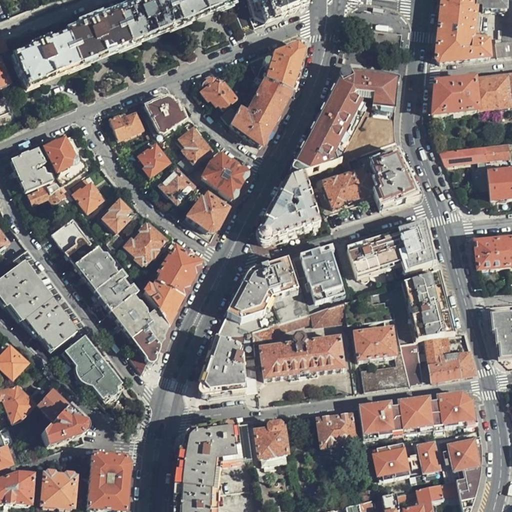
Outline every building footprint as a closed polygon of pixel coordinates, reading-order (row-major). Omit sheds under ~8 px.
[(169,2),(168,0),(153,0),(114,17),(126,47),(178,26),(169,2)] [(178,26),(230,5),(227,0),(168,0),(169,2),(178,26)] [(298,13),(303,1),(302,0),(246,0),(252,20),(262,25),(264,26),(286,17),(298,13)] [(476,8),(482,8),(482,2),(477,1),(476,0),(442,0),(442,4),(438,41),(436,64),(438,66),(489,61),(489,37),(481,37),(481,33),(474,33),(476,8)] [(501,17),(511,17),(511,0),(476,0),(477,1),(482,2),(482,8),(483,12),(489,13),(489,14),(495,14),(496,13),(501,13),(501,17)] [(126,47),(114,17),(62,38),(75,69),(126,47)] [(511,17),(501,17),(501,45),(496,45),(497,60),(511,58),(511,17)] [(31,87),(75,69),(62,38),(12,58),(18,75),(25,89),(31,87)] [(255,61),(248,64),(255,80),(257,80),(259,75),(256,74),(259,69),(264,68),(268,70),(264,83),(289,94),(291,88),(299,65),(302,54),(299,52),(292,47),(285,49),(279,52),(274,54),(271,62),(267,61),(264,62),(262,59),(255,61)] [(0,90),(10,87),(0,63),(0,90)] [(296,166),(310,175),(314,174),(311,168),(318,166),(320,172),(337,165),(334,158),(337,152),(345,137),(348,138),(352,131),(350,130),(363,106),(354,100),(356,98),(359,97),(374,98),(372,113),(394,114),(397,83),(351,78),(350,76),(349,75),(347,75),(345,75),(344,75),(343,75),(341,76),(340,82),(328,105),(322,115),(319,122),(310,140),(296,166)] [(435,87),(432,119),(445,118),(511,110),(511,103),(511,102),(511,77),(507,78),(484,81),(454,85),(435,87)] [(206,81),(204,82),(203,83),(202,84),(202,86),(202,88),(204,90),(199,94),(206,104),(208,103),(213,109),(215,108),(219,114),(235,103),(222,86),(220,87),(217,83),(215,84),(211,79),(206,81)] [(257,80),(255,80),(250,88),(253,90),(254,88),(258,90),(246,112),(271,126),(280,110),(286,99),(289,94),(264,83),(257,80)] [(145,113),(141,115),(154,140),(157,142),(179,129),(177,125),(183,121),(168,100),(163,99),(143,108),(145,113)] [(227,128),(235,114),(230,111),(220,118),(227,128)] [(244,116),(237,112),(235,114),(227,128),(234,132),(248,142),(258,149),(265,137),(271,126),(246,112),(244,116)] [(143,132),(136,115),(120,121),(119,118),(109,122),(110,123),(113,131),(117,141),(143,132)] [(360,157),(395,144),(395,142),(394,130),(394,121),(366,119),(364,123),(363,133),(379,134),(355,143),(351,142),(341,159),(343,163),(347,161),(360,157)] [(193,165),(208,153),(192,131),(179,141),(185,150),(182,152),(193,165)] [(80,164),(73,150),(76,149),(70,138),(54,146),(53,145),(43,151),(56,174),(58,173),(60,176),(60,180),(63,185),(85,171),(84,170),(87,169),(83,162),(80,164)] [(165,164),(149,142),(132,151),(138,158),(138,159),(145,168),(143,168),(144,170),(148,175),(150,175),(165,164)] [(484,149),(485,163),(511,160),(509,146),(484,149)] [(484,149),(438,154),(444,168),(478,164),(478,170),(474,171),(476,188),(480,188),(481,192),(488,191),(487,176),(485,163),(484,149)] [(24,195),(38,190),(49,185),(47,180),(41,177),(39,172),(34,174),(32,171),(42,167),(35,152),(10,163),(24,195)] [(337,165),(343,163),(341,159),(338,152),(337,152),(334,158),(337,165)] [(406,175),(398,156),(378,161),(378,163),(370,166),(377,183),(373,184),(376,192),(373,193),(380,213),(409,204),(414,192),(406,175)] [(365,172),(360,157),(347,161),(353,176),(337,182),(336,181),(324,185),(333,211),(346,207),(345,206),(371,197),(370,194),(373,193),(376,192),(373,184),(370,178),(368,179),(365,180),(362,173),(365,172)] [(199,181),(229,202),(237,189),(245,176),(230,166),(218,158),(206,167),(199,181)] [(310,176),(310,175),(296,166),(286,184),(303,178),(310,176)] [(490,203),(511,201),(511,174),(511,173),(487,176),(488,191),(490,203)] [(190,190),(174,174),(158,189),(174,206),(190,190)] [(303,178),(286,184),(281,193),(267,219),(260,232),(261,234),(258,236),(257,239),(257,241),(258,243),(260,245),(262,246),(267,246),(270,243),(270,242),(272,243),(320,228),(303,178)] [(64,191),(58,181),(49,185),(38,190),(39,191),(30,196),(35,206),(46,200),(55,214),(71,201),(64,191)] [(100,200),(99,197),(97,195),(94,194),(89,187),(88,188),(83,181),(74,187),(78,193),(73,197),(86,215),(94,210),(93,208),(100,204),(101,202),(100,200)] [(214,235),(226,212),(204,197),(200,203),(198,202),(185,221),(207,236),(210,236),(214,235)] [(123,218),(127,213),(117,203),(107,213),(107,214),(100,221),(114,236),(127,223),(123,218)] [(73,267),(94,252),(72,221),(51,236),(73,267)] [(154,254),(162,246),(154,239),(156,238),(147,230),(132,246),(129,245),(123,251),(142,268),(149,261),(151,262),(157,256),(154,254)] [(433,269),(426,244),(421,230),(381,242),(346,253),(354,280),(409,263),(412,276),(433,269)] [(106,243),(111,251),(124,243),(119,235),(106,243)] [(507,269),(505,242),(476,245),(477,272),(507,269)] [(179,300),(198,266),(173,251),(156,277),(159,280),(154,286),(179,300)] [(99,258),(94,252),(73,267),(93,294),(114,279),(110,274),(109,268),(104,259),(99,258)] [(317,276),(311,257),(292,263),(298,282),(317,276)] [(223,325),(217,339),(228,339),(243,340),(251,338),(309,319),(298,282),(292,263),(274,269),(256,274),(245,282),(223,325)] [(74,335),(21,265),(0,279),(0,303),(7,313),(10,311),(22,328),(25,326),(35,339),(36,339),(39,343),(40,342),(45,349),(47,348),(51,353),(57,348),(74,335)] [(352,304),(342,269),(317,276),(298,282),(309,319),(342,308),(352,304)] [(128,278),(124,271),(119,275),(123,282),(128,278)] [(133,297),(133,296),(128,289),(125,291),(121,285),(123,282),(119,275),(114,279),(93,294),(109,315),(130,299),(133,297)] [(443,293),(439,277),(404,288),(419,345),(422,345),(439,343),(440,344),(454,340),(447,309),(443,293)] [(133,296),(138,292),(134,285),(128,289),(133,296)] [(145,291),(142,296),(149,306),(154,312),(165,327),(179,300),(154,286),(153,285),(149,293),(145,291)] [(142,296),(138,292),(133,296),(133,297),(142,309),(143,310),(145,309),(149,306),(142,296)] [(144,319),(130,299),(109,315),(128,341),(142,330),(140,327),(146,322),(144,319)] [(367,300),(352,304),(342,308),(345,328),(345,331),(382,325),(393,323),(390,310),(384,311),(383,306),(370,309),(367,300)] [(342,308),(309,319),(251,338),(253,351),(260,348),(260,345),(313,328),(314,332),(345,328),(342,308)] [(154,312),(144,319),(146,322),(140,327),(142,330),(156,350),(165,327),(154,312)] [(498,348),(500,362),(509,361),(509,358),(511,357),(511,329),(511,317),(491,318),(493,335),(494,335),(495,343),(496,348),(498,348)] [(384,333),(395,331),(393,323),(382,325),(384,333)] [(156,350),(142,330),(128,341),(146,365),(150,365),(151,362),(156,350)] [(403,361),(401,354),(393,355),(391,335),(353,340),(357,366),(394,361),(395,370),(361,375),(364,395),(409,389),(403,361)] [(440,344),(444,362),(469,356),(464,337),(454,340),(440,344)] [(227,345),(215,342),(200,391),(206,401),(257,395),(253,351),(251,338),(243,340),(243,350),(227,345)] [(62,354),(71,364),(75,370),(73,371),(77,376),(76,376),(83,385),(83,384),(88,390),(90,389),(98,401),(101,398),(103,400),(104,401),(106,401),(109,401),(112,400),(114,398),(115,394),(115,393),(115,392),(114,390),(113,389),(117,387),(106,373),(107,373),(95,357),(94,357),(81,339),(62,354)] [(228,339),(227,345),(243,350),(243,340),(228,339)] [(342,373),(340,357),(338,344),(306,349),(304,347),(304,344),(301,342),(296,342),(293,345),(293,349),(290,351),(260,355),(264,384),(342,373)] [(440,361),(440,363),(442,363),(444,362),(440,344),(439,343),(422,345),(425,358),(426,363),(440,361)] [(414,346),(399,348),(401,354),(403,361),(417,359),(414,346)] [(0,372),(10,382),(26,366),(8,350),(0,358),(0,372)] [(62,354),(60,355),(69,366),(71,364),(62,354)] [(444,362),(442,363),(442,365),(442,367),(447,366),(451,382),(465,380),(475,378),(469,356),(444,362)] [(417,359),(403,361),(409,389),(423,387),(417,359)] [(440,367),(440,363),(440,361),(426,363),(428,371),(441,369),(441,368),(440,367)] [(442,367),(441,368),(441,369),(428,371),(431,385),(441,384),(451,382),(447,366),(442,367)] [(77,376),(73,371),(74,371),(75,377),(79,384),(84,388),(88,390),(83,384),(83,385),(76,376),(77,376)] [(29,402),(14,388),(0,391),(0,402),(2,402),(11,426),(21,422),(33,410),(35,408),(29,402)] [(50,392),(38,404),(35,408),(52,424),(67,408),(50,392)] [(461,398),(461,396),(437,400),(438,404),(430,405),(429,401),(398,405),(399,409),(390,410),(390,406),(358,411),(362,441),(376,439),(377,442),(391,440),(391,437),(443,430),(443,432),(458,430),(457,427),(477,425),(473,411),(472,411),(472,405),(470,405),(469,403),(463,398),(461,398)] [(122,401),(113,408),(120,417),(129,410),(122,401)] [(40,435),(44,449),(81,437),(82,431),(84,424),(67,408),(52,424),(40,435)] [(120,417),(113,408),(110,410),(117,419),(120,417)] [(355,446),(352,418),(317,423),(317,425),(318,433),(320,451),(355,446)] [(258,511),(248,426),(192,433),(183,441),(180,460),(179,466),(177,491),(175,511),(258,511)] [(287,457),(285,438),(284,432),(282,432),(281,428),(279,426),(269,428),(268,430),(268,434),(255,436),(258,460),(259,461),(260,463),(264,462),(265,469),(267,469),(267,472),(272,472),(272,468),(287,466),(286,458),(287,457)] [(443,430),(391,437),(391,440),(443,432),(443,430)] [(432,442),(415,445),(416,454),(417,459),(419,473),(436,471),(432,442)] [(379,479),(405,475),(402,461),(402,460),(400,460),(399,457),(402,457),(402,456),(400,443),(374,447),(379,479)] [(447,450),(449,455),(451,469),(452,469),(453,476),(461,474),(463,484),(455,485),(457,495),(460,511),(463,511),(471,511),(475,497),(479,483),(481,469),(481,458),(480,448),(475,450),(474,444),(447,450)] [(0,470),(11,467),(5,448),(0,450),(0,470)] [(449,455),(442,456),(445,470),(451,469),(449,455)] [(123,459),(90,456),(88,492),(87,511),(97,511),(124,511),(127,466),(123,459)] [(71,510),(73,479),(72,479),(72,478),(70,476),(66,476),(62,477),(62,478),(53,478),(53,476),(51,474),(46,474),(44,475),(44,477),(42,477),(40,507),(71,510)] [(15,475),(0,480),(0,504),(29,507),(31,477),(15,475)] [(447,497),(457,495),(455,485),(442,488),(430,491),(416,493),(418,505),(415,510),(405,511),(432,511),(431,505),(442,503),(443,502),(442,497),(446,496),(447,497)] [(368,501),(367,492),(359,493),(360,502),(368,501)] [(397,511),(395,498),(381,501),(383,511),(397,511)] [(370,503),(358,506),(359,511),(366,511),(371,511),(370,503)]
